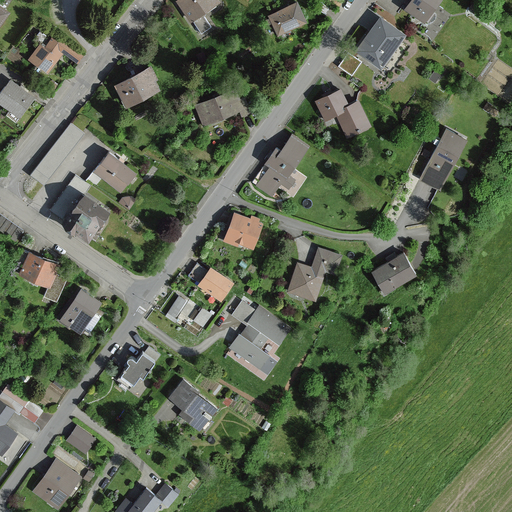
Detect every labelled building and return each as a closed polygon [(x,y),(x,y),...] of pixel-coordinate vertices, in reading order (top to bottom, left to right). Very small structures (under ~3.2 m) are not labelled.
[(219,0),(183,0),(179,3),(194,24),(223,4),(219,0)] [(446,0),(412,0),(407,10),(431,25),(446,0)] [(298,4),(270,17),(279,37),(307,24),(298,4)] [(0,32),(13,16),(0,6),(0,32)] [(386,77),(414,36),(383,12),(358,52),(386,77)] [(80,62),(87,53),(65,37),(60,43),(54,39),(47,48),(41,44),(30,60),(49,74),(66,51),(80,62)] [(153,69),(118,88),(129,109),(164,91),(153,69)] [(60,81),(53,76),(49,82),(55,87),(60,81)] [(0,103),(19,120),(36,100),(11,80),(0,94),(0,103)] [(343,90),(317,102),(327,123),(340,118),(349,139),(372,129),(359,102),(351,106),(343,90)] [(237,92),(196,107),(204,127),(244,112),(237,92)] [(86,135),(71,124),(31,175),(46,187),(86,135)] [(470,141),(449,130),(429,170),(450,181),(470,141)] [(313,148),(293,134),(259,184),(279,198),(313,148)] [(136,175),(110,154),(96,172),(121,193),(136,175)] [(113,213),(86,195),(74,213),(83,219),(74,232),(92,244),(113,213)] [(0,213),(0,228),(18,241),(25,230),(0,213)] [(267,225),(237,213),(226,240),(256,252),(267,225)] [(344,254),(320,247),(313,267),(298,262),(288,293),(318,302),(327,273),(338,276),(344,254)] [(406,253),(374,273),(389,297),(421,277),(406,253)] [(58,265),(30,254),(21,277),(49,288),(54,273),(58,265)] [(236,284),(212,268),(200,286),(224,302),(236,284)] [(105,306),(84,291),(62,321),(83,336),(105,306)] [(260,306),(230,347),(263,373),(291,330),(260,306)] [(158,366),(145,355),(139,363),(133,359),(129,364),(133,367),(124,377),(136,387),(143,379),(146,381),(158,366)] [(219,410),(184,382),(170,399),(194,418),(190,423),(202,432),(219,410)] [(3,391),(0,394),(0,453),(4,456),(20,434),(12,428),(26,408),(3,391)] [(77,424),(66,438),(85,452),(95,437),(77,424)] [(57,455),(32,490),(58,509),(83,474),(57,455)] [(146,484),(127,507),(132,511),(149,511),(161,497),(146,484)]
